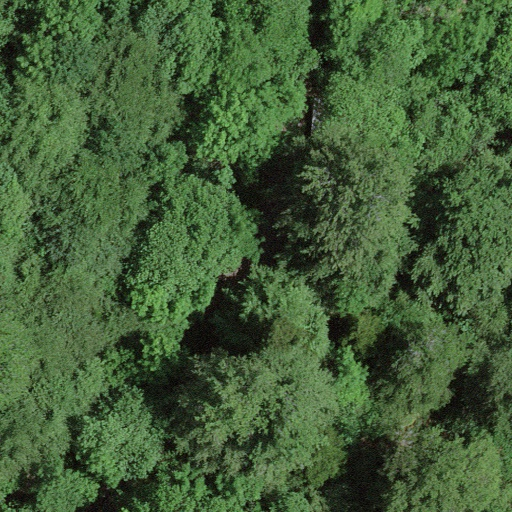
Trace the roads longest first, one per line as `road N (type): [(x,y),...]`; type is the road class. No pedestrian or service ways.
road 1 (track): [(100,511),(278,299),(312,0)]
road 2 (track): [(0,487),(294,185)]
